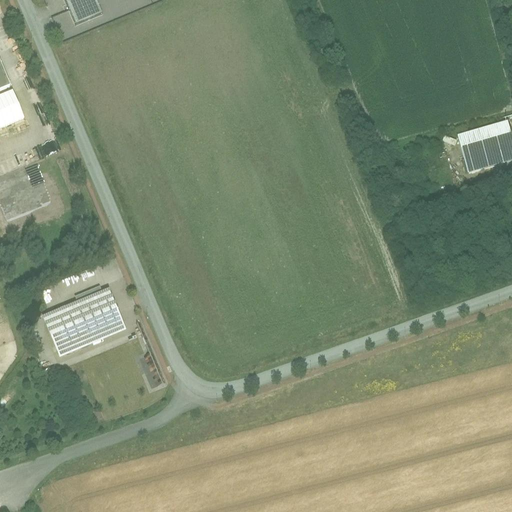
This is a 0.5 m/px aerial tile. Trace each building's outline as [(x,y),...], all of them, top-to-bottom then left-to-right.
[(97,0),(65,0),(77,27),(104,15),(97,0)] [(0,90),(10,87),(0,63),(0,90)] [(0,130),(24,120),(13,91),(0,96),(0,130)] [(511,164),(511,135),(510,126),(459,140),(469,176),(511,164)] [(124,334),(107,293),(44,319),(61,361),(124,334)]
